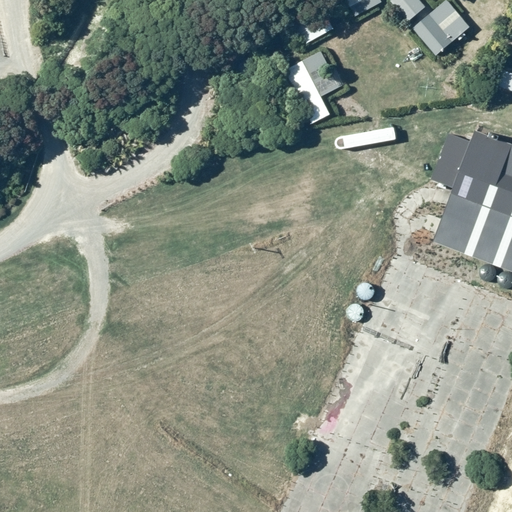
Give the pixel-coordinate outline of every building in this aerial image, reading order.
[(382,2),(381,0),(351,0),(348,3),(357,18),(382,2)] [(428,7),(422,0),(389,0),(408,22),(428,7)] [(472,27),(449,0),(446,0),(413,28),(436,57),(472,27)] [(325,51),(285,71),(313,126),(331,117),(323,100),(341,92),(332,72),(335,71),(325,51)] [(511,143),(476,130),(434,242),(493,264),(496,255),(511,261),(511,143)]
